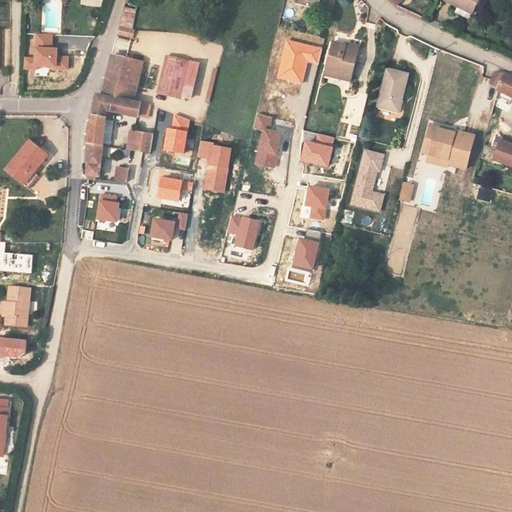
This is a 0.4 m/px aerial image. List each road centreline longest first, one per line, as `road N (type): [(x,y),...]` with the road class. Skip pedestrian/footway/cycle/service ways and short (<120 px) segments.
road 1 (unknown): [(71,253),(260,273),(270,266),(294,158)]
road 2 (residential): [(44,387),(71,253),(82,108)]
road 3 (residential): [(371,0),(511,69)]
road 4 (residential): [(18,511),(44,387)]
